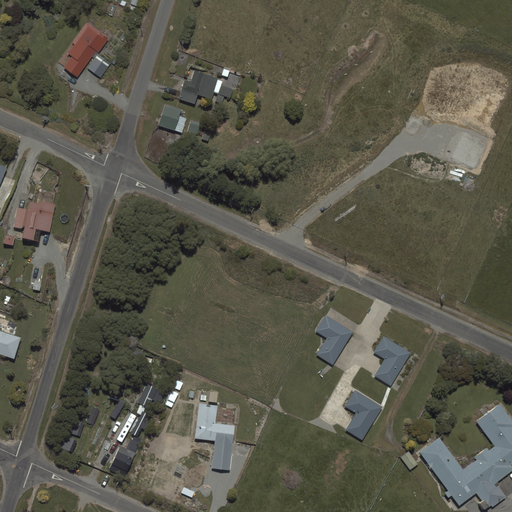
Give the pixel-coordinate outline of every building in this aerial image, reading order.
[(97,53),(107,39),(84,22),(70,41),(72,43),(57,64),(76,78),(95,51),(97,53)] [(109,65),(94,55),(86,67),(100,77),(109,65)] [(229,71),(219,69),(217,75),(227,78),(229,71)] [(202,73),(192,71),(190,82),(183,81),(177,104),(194,108),(195,103),(209,106),(212,92),(219,94),(222,80),(202,75),(202,73)] [(179,112),(161,107),(155,127),(182,134),(186,119),(177,117),(179,112)] [(49,232),(53,201),(39,199),(38,202),(29,200),(28,208),(14,207),(11,226),(6,226),(4,243),(12,244),(15,227),(20,228),(19,239),(34,241),(36,231),(49,232)] [(350,331),(323,316),(314,331),(326,338),(316,355),(331,364),(350,331)] [(0,354),(14,359),(20,337),(0,330),(0,354)] [(409,351),(384,337),(374,354),(382,358),(372,376),(390,386),(409,351)] [(381,407),(353,389),(343,405),(355,413),(344,430),(360,440),(381,407)] [(220,392),(209,390),(207,400),(217,402),(220,392)] [(417,451),(459,505),(475,493),(479,498),(476,501),(482,509),(486,505),(489,509),(504,498),(493,484),(510,470),(511,472),(511,427),(511,428),(511,427),(511,421),(497,402),(473,420),(492,445),(488,448),(485,445),(473,454),(475,457),(460,469),(436,437),(417,451)] [(217,405),(198,403),(194,438),(213,441),(210,465),(228,468),(234,426),(214,423),(217,405)] [(407,448),(397,455),(408,470),(418,462),(407,448)] [(175,489),(171,495),(182,502),(186,496),(175,489)]
